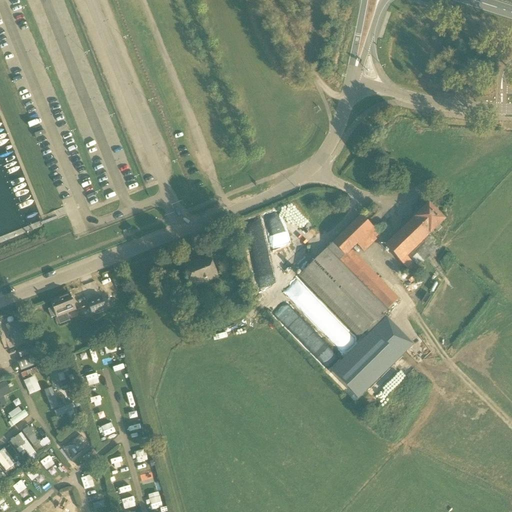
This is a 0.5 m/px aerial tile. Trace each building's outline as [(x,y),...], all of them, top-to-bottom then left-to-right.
[(385,246),(411,273),(404,280),(409,285),(419,276),(414,271),(418,268),(441,246),(430,234),(438,227),(441,230),(444,227),(441,224),(445,220),(428,204),(385,246)] [(357,245),(364,252),(380,236),(373,229),(373,228),(361,215),(299,276),(359,338),(399,299),(358,258),(351,251),(357,245)] [(200,260),(195,262),(183,267),(191,287),(217,277),(210,259),(201,263),(200,260)] [(56,317),(75,310),(69,294),(50,301),(56,317)] [(101,297),(87,302),(92,315),(106,310),(101,297)] [(14,345),(27,340),(20,321),(7,326),(14,345)] [(17,350),(18,353),(21,358),(35,352),(32,344),(17,350)] [(78,353),(82,363),(92,359),(89,350),(78,353)] [(21,371),(26,369),(39,363),(36,354),(22,360),(17,361),(21,371)] [(56,369),(48,371),(52,385),(60,383),(56,369)] [(89,386),(101,383),(98,373),(86,376),(89,386)] [(29,394),(41,390),(35,375),(23,380),(29,394)] [(5,382),(0,384),(0,398),(11,393),(5,382)] [(52,387),(43,390),(51,409),(59,406),(52,387)] [(53,410),(56,417),(75,409),(72,402),(53,410)] [(28,415),(24,409),(21,411),(18,406),(6,415),(13,425),(28,415)] [(100,427),(104,437),(116,432),(111,422),(100,427)] [(28,426),(22,429),(33,447),(39,443),(28,426)] [(9,440),(18,453),(24,449),(30,456),(35,452),(21,432),(9,440)] [(81,435),(63,449),(72,459),(89,446),(81,435)] [(40,449),(50,442),(46,437),(37,444),(40,449)] [(0,462),(2,465),(0,467),(0,469),(3,473),(16,463),(4,447),(0,449),(0,462)] [(135,452),(137,462),(147,460),(145,450),(135,452)] [(41,462),(47,470),(55,464),(49,456),(41,462)] [(111,459),(113,470),(123,468),(121,457),(111,459)] [(142,485),(153,482),(149,466),(138,470),(142,485)] [(36,469),(30,473),(37,484),(43,481),(36,469)] [(84,489),(94,486),(91,475),(81,478),(84,489)] [(120,493),(131,490),(127,479),(117,482),(120,493)] [(23,481),(14,484),(21,497),(29,494),(23,481)] [(147,500),(149,509),(160,507),(157,492),(148,494),(149,500),(147,500)] [(91,496),(94,509),(104,506),(101,493),(91,496)]
